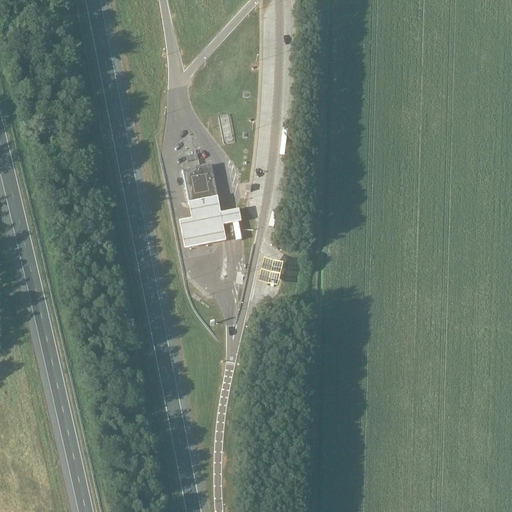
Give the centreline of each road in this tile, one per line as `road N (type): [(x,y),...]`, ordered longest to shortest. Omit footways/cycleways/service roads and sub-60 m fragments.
road 1 (motorway): [(193,511),(91,0)]
road 2 (motorway): [(0,144),(85,511)]
road 3 (track): [(305,511),(314,237)]
